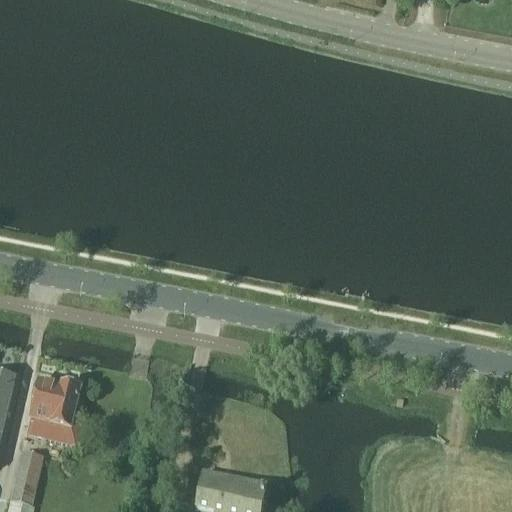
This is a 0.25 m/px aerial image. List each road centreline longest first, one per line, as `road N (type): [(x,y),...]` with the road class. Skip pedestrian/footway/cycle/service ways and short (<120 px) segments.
road 1 (tertiary): [(0,267),(511,366)]
road 2 (tertiary): [(511,60),(246,0)]
